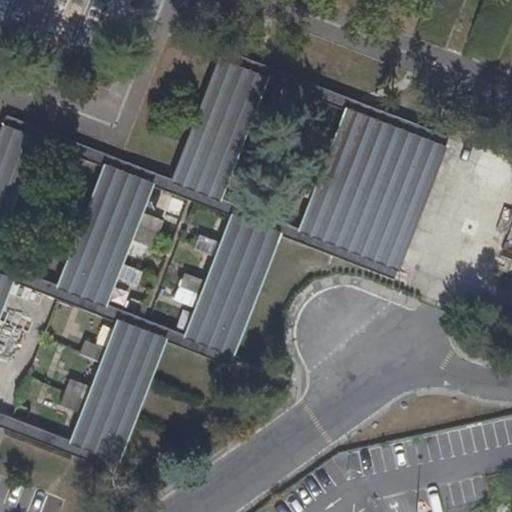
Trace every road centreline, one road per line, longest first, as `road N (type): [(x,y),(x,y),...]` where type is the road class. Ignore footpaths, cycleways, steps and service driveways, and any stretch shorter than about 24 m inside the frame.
road 1 (unclassified): [(190,511),(393,361)]
road 2 (unclassified): [(511,385),(393,361)]
